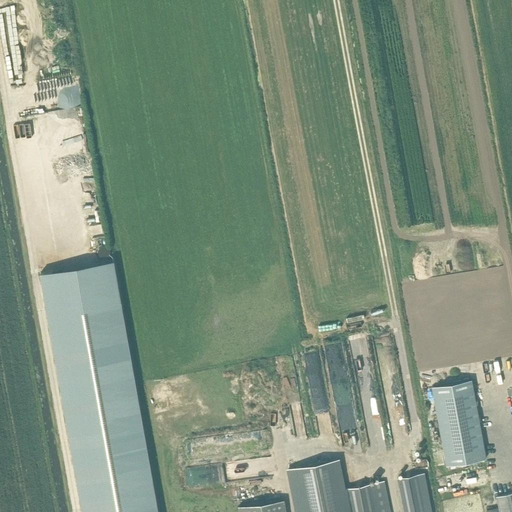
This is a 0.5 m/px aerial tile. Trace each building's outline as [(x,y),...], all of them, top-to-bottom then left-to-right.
[(158,511),(114,259),(40,272),(82,511),(158,511)] [(472,379),(432,386),(447,465),(486,458),(472,379)] [(390,511),(384,480),(345,488),(339,458),(287,469),(295,511),(390,511)] [(431,511),(424,472),(397,478),(403,511),(431,511)] [(283,511),(282,499),(237,506),(237,511),(283,511)]
